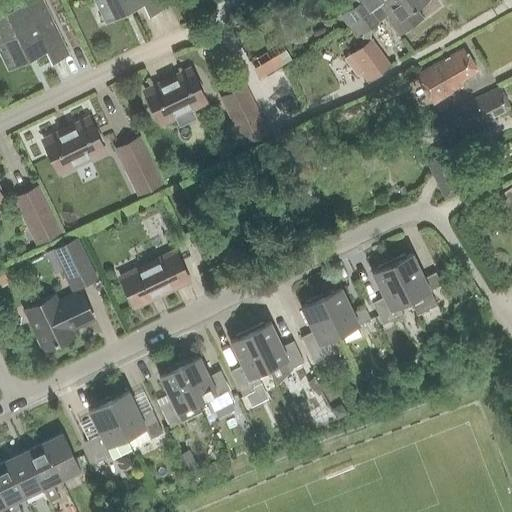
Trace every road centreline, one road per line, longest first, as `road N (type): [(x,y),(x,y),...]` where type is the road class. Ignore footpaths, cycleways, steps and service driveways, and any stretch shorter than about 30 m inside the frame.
road 1 (residential): [(436,213),(410,213),(17,400)]
road 2 (track): [(348,93),(275,130),(215,19),(243,0)]
road 3 (residential): [(0,124),(215,19)]
